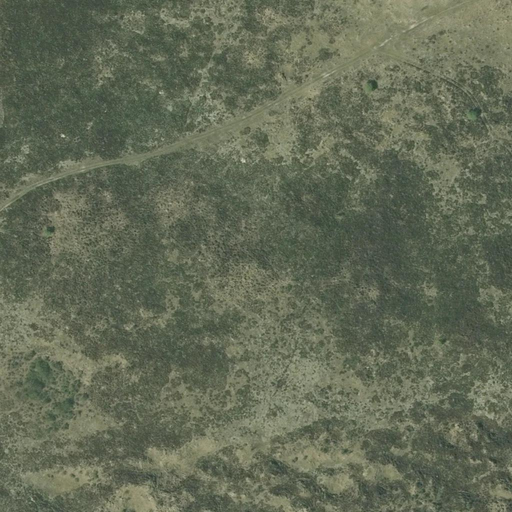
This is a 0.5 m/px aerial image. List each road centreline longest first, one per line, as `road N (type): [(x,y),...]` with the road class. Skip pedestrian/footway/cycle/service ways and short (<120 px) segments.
road 1 (track): [(176,152),(379,57)]
road 2 (track): [(176,152),(30,192),(0,214)]
